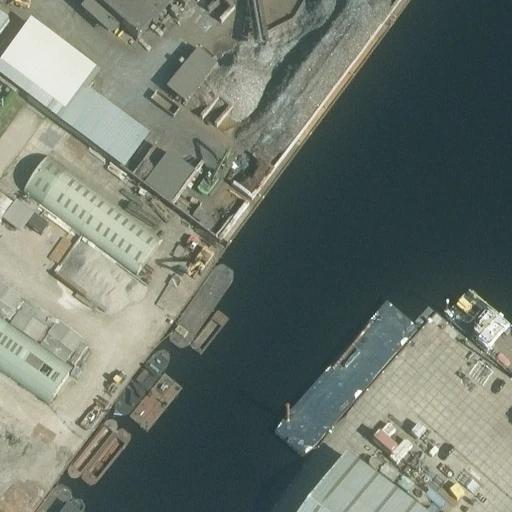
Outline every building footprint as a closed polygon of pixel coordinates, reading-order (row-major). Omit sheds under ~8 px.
[(89,0),(137,42),(176,0),(89,0)] [(0,46),(10,34),(0,25),(0,46)] [(163,241),(64,169),(48,157),(22,193),(137,276),(163,241)] [(41,237),(48,227),(15,203),(8,213),(41,237)] [(73,369),(38,345),(0,318),(0,372),(48,406),(73,369)] [(33,449),(45,430),(21,415),(9,434),(33,449)] [(387,479),(402,493),(434,457),(419,444),(387,479)] [(414,511),(345,459),(304,511),(414,511)]
